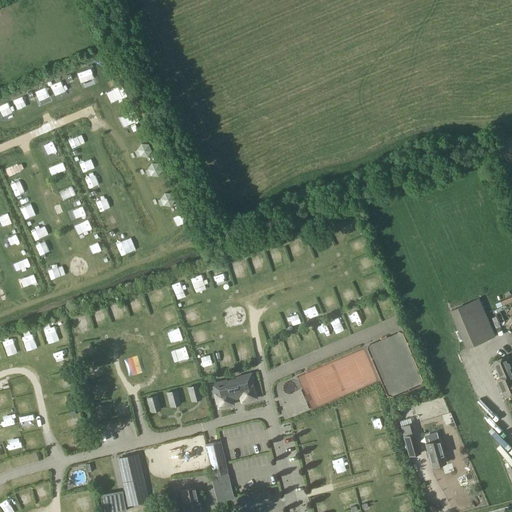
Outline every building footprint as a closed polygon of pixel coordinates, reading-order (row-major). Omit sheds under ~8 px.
[(309,236),(312,245),(320,242),(317,233),(309,236)] [(248,268),(259,266),(258,255),(246,256),(248,268)] [(363,258),(366,270),(372,268),(369,256),(363,258)] [(212,287),(222,284),(217,268),(207,271),(212,287)] [(372,289),(381,284),(375,273),(366,277),(372,289)] [(179,281),(167,284),(170,295),(181,292),(179,281)] [(150,297),(161,301),(164,292),(154,288),(150,297)] [(133,296),(122,299),(126,310),(137,307),(133,296)] [(479,298),(450,310),(467,349),(496,336),(479,298)] [(113,305),(104,308),(109,321),(118,318),(113,305)] [(313,305),(304,308),(308,318),(317,314),(313,305)] [(158,313),(162,324),(173,320),(169,309),(158,313)] [(91,328),(100,325),(95,310),(86,313),(91,328)] [(275,337),(277,331),(264,326),(261,331),(275,337)] [(170,329),(173,340),(179,338),(175,327),(170,329)] [(188,346),(198,343),(195,331),(184,335),(188,346)] [(173,350),(177,359),(186,355),(183,346),(173,350)] [(77,350),(79,362),(91,360),(89,348),(77,350)] [(194,364),(209,360),(206,350),(191,355),(194,364)] [(226,351),(216,354),(220,370),(230,368),(226,351)] [(237,364),(245,363),(244,352),(235,353),(237,364)] [(127,376),(139,373),(135,355),(123,358),(127,376)] [(511,370),(506,357),(494,362),(501,378),(497,380),(505,397),(511,393),(511,370)] [(177,369),(180,381),(194,376),(191,365),(177,369)] [(210,384),(213,392),(215,392),(218,404),(231,400),(231,399),(241,396),(241,398),(255,394),(251,382),(253,382),(251,373),(210,384)] [(283,392),(291,391),(290,384),(282,386),(283,392)] [(197,385),(188,387),(191,397),(199,395),(197,385)] [(176,390),(167,392),(170,402),(178,400),(176,390)] [(156,395),(147,398),(150,408),(159,405),(156,395)] [(436,412),(445,408),(441,398),(432,401),(436,412)] [(98,407),(86,409),(88,421),(101,419),(98,407)] [(150,419),(154,430),(165,426),(161,415),(150,419)] [(250,421),(239,423),(240,433),(252,431),(250,421)] [(106,426),(90,430),(93,442),(110,438),(109,435),(124,432),(122,422),(106,426)] [(420,453),(412,423),(401,426),(403,436),(409,457),(420,453)] [(218,438),(229,436),(227,426),(216,428),(218,438)] [(77,443),(76,433),(68,433),(69,443),(77,443)] [(220,440),(205,444),(212,476),(227,473),(220,440)] [(445,463),(439,440),(425,443),(432,467),(445,463)] [(118,459),(119,463),(122,463),(127,486),(128,486),(129,492),(128,492),(131,504),(144,501),(142,489),(140,490),(139,484),(143,483),(136,455),(118,459)] [(80,470),(69,472),(71,483),(82,482),(80,470)] [(195,487),(180,491),(184,504),(182,505),(183,511),(202,511),(200,501),(198,501),(195,487)] [(86,500),(75,503),(77,511),(87,511),(89,511),(86,500)]
